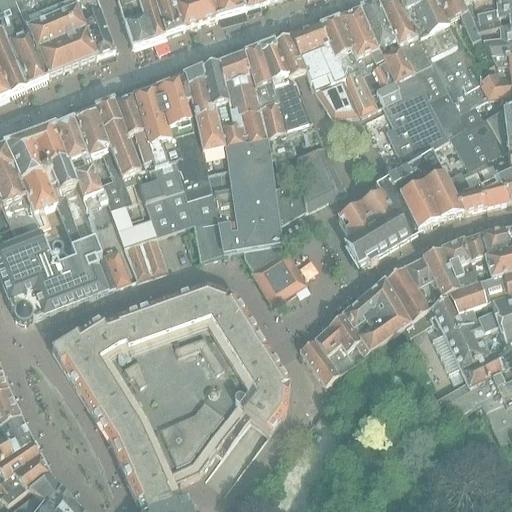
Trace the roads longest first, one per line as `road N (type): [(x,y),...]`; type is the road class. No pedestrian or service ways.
road 1 (residential): [(227,511),(302,409),(297,376),(230,276),(136,299),(8,350)]
road 2 (residential): [(89,511),(58,472),(8,350)]
